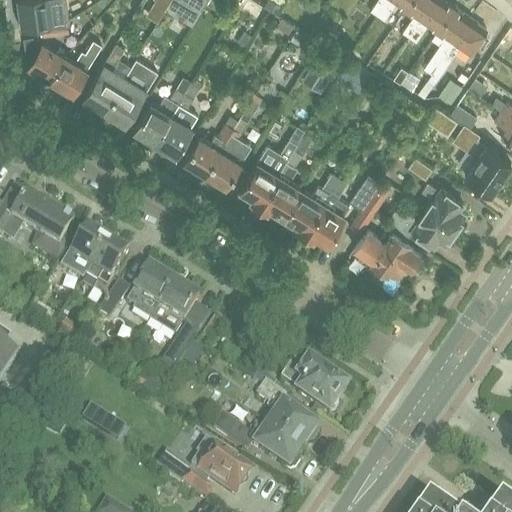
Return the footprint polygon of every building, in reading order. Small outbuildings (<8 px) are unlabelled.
[(50,5),(66,2),(65,0),(19,0),(22,25),(52,21),(50,5)] [(154,3),(166,10),(167,9),(172,0),(155,0),(156,0),(154,3)] [(183,0),(202,12),(209,0),(183,0)] [(277,12),(282,4),(276,0),(271,0),(267,6),(277,12)] [(378,13),(386,0),(376,0),(371,9),(378,13)] [(405,8),(410,0),(386,0),(378,13),(385,18),(396,2),(405,8)] [(410,35),(434,0),(410,0),(405,8),(414,14),(403,31),(410,35)] [(437,30),(454,6),(445,0),(434,0),(410,35),(417,40),(428,24),(437,30)] [(443,56),(470,17),(454,6),(437,30),(431,38),(440,45),(424,67),(431,72),(443,56)] [(438,77),(450,60),(460,46),(469,53),(486,28),(470,17),(443,56),(431,72),(438,77)] [(277,28),(288,35),(293,27),(282,20),(277,28)] [(42,34),(67,31),(66,22),(41,26),(42,34)] [(314,53),(320,43),(307,35),(300,45),(314,53)] [(51,78),(66,56),(33,36),(22,38),(25,49),(34,54),(28,64),(51,78)] [(72,92),(86,69),(102,43),(93,38),(85,52),(82,49),(74,61),(66,56),(51,78),(72,92)] [(105,110),(132,66),(119,57),(125,47),(117,42),(104,62),(103,62),(82,96),(105,110)] [(320,57),(306,79),(323,89),(337,67),(320,57)] [(350,60),(340,77),(358,87),(368,69),(350,60)] [(126,123),(147,89),(153,78),(132,66),(105,110),(126,123)] [(393,78),(400,82),(408,71),(402,66),(393,78)] [(475,77),(469,87),(480,95),(487,85),(475,77)] [(463,87),(450,78),(439,95),(452,103),(463,87)] [(193,127),(191,126),(198,114),(188,108),(201,88),(193,83),(186,94),(173,115),(157,142),(177,154),(193,127)] [(175,88),(170,97),(165,94),(157,106),(150,101),(134,128),(157,142),(173,115),(186,94),(175,88)] [(501,111),(511,118),(511,106),(507,103),(506,105),(495,98),(491,104),(501,111)] [(248,121),(259,103),(253,99),(241,117),(248,121)] [(451,114),(465,123),(469,126),(476,117),(458,104),(451,114)] [(427,121),(435,126),(444,112),(437,107),(427,121)] [(511,118),(501,111),(495,120),(507,127),(501,136),(506,139),(505,140),(511,144),(511,118)] [(234,128),(237,124),(228,119),(218,136),(216,135),(210,143),(198,135),(184,158),(206,172),(234,128)] [(479,133),(469,126),(465,123),(454,139),(478,156),(465,175),(490,192),(492,188),(496,191),(504,179),(500,177),(511,162),(476,138),(479,133)] [(226,185),(241,162),(251,145),(238,137),(241,132),(234,128),(206,172),(226,185)] [(282,168),(294,148),(297,142),(289,137),(281,151),(268,143),(240,188),(262,202),(283,168),(282,168)] [(282,168),(283,168),(262,202),(285,217),(305,185),(292,177),(298,167),(295,165),(302,153),(294,148),(282,168)] [(435,169),(417,157),(409,168),(427,181),(435,169)] [(328,196),(340,177),(333,173),(323,188),(320,186),(316,192),(305,185),(285,217),(307,230),(329,197),(328,196)] [(369,173),(350,201),(361,209),(381,181),(369,173)] [(346,211),(350,204),(337,197),(346,181),(340,177),(328,196),(329,197),(307,230),(328,243),(347,212),(346,211)] [(366,204),(374,210),(390,187),(381,181),(366,204)] [(426,208),(460,232),(467,221),(462,218),(466,214),(459,209),(464,203),(440,187),(439,190),(428,183),(423,190),(433,197),(426,208)] [(59,247),(63,240),(75,221),(27,191),(27,192),(15,185),(3,205),(0,203),(0,233),(3,235),(13,219),(39,235),(32,246),(46,255),(53,244),(59,247)] [(361,230),(374,210),(366,204),(352,225),(361,230)] [(453,242),(460,232),(426,208),(418,219),(408,212),(406,215),(396,209),(388,220),(409,234),(412,230),(434,245),(439,239),(445,243),(448,239),(453,242)] [(90,267),(107,241),(87,228),(72,251),(71,250),(59,269),(69,275),(78,260),(90,267)] [(407,265),(410,267),(421,252),(409,243),(393,230),(390,234),(385,231),(381,237),(368,228),(355,246),(372,259),(375,262),(375,266),(381,271),(385,269),(388,272),(389,271),(398,278),(407,265)] [(107,241),(90,267),(103,275),(93,290),(103,296),(114,277),(113,277),(127,253),(107,241)] [(150,320),(174,281),(149,266),(127,302),(136,308),(134,310),(150,320)] [(118,281),(99,312),(111,319),(130,288),(118,281)] [(175,336),(184,322),(199,297),(174,281),(150,320),(175,336)] [(26,316),(46,329),(53,319),(32,306),(26,316)] [(199,331),(187,324),(146,390),(158,397),(181,360),(192,343),(199,331)] [(81,334),(65,325),(58,337),(73,346),(81,334)] [(181,360),(192,367),(202,350),(192,343),(181,360)] [(0,381),(16,358),(0,347),(0,381)] [(338,401),(347,388),(309,362),(297,355),(280,379),(298,392),(329,414),(331,411),(335,410),(338,405),(338,401)] [(270,425),(303,448),(307,442),(309,443),(313,441),(318,435),(318,430),(277,402),(283,393),(265,381),(256,395),(269,404),(266,407),(277,415),(270,425)] [(90,409),(82,422),(117,443),(125,430),(90,409)] [(249,433),(236,424),(223,415),(213,428),(244,449),(250,441),(290,469),(295,468),(300,461),(299,456),(298,455),(303,448),(270,425),(262,436),(251,429),(249,433)] [(55,418),(45,432),(57,440),(67,426),(55,418)] [(192,466),(183,481),(207,498),(214,488),(206,483),(210,478),(235,495),(251,472),(217,448),(207,441),(197,455),(199,456),(192,466)] [(511,511),(511,509),(501,502),(497,507),(494,511),(446,511),(433,503),(428,499),(419,511),(511,511)] [(126,511),(107,500),(100,511),(126,511)]
